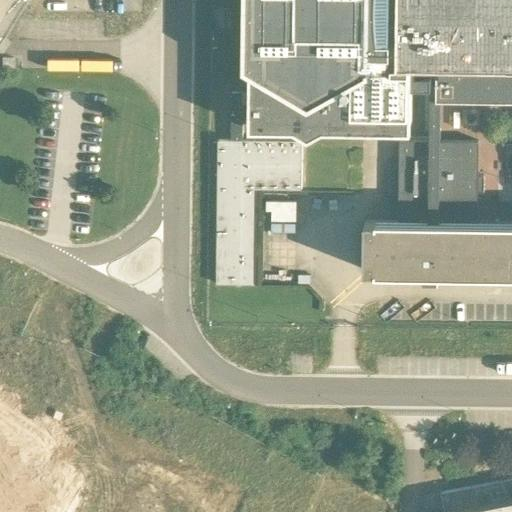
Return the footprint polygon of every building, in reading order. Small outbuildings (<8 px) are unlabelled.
[(511,0),(251,0),(250,93),(250,103),(250,128),(295,128),(309,136),(324,129),(396,129),(412,130),(412,120),(412,84),(432,85),(432,99),(432,142),(405,142),(404,225),(360,225),(359,273),(511,276),(511,0)] [(250,103),(250,93),(244,93),(244,92),(232,91),(231,139),(218,139),(216,284),(252,285),(254,188),(302,189),(303,141),(243,140),(244,103),(250,103)] [(272,217),(296,218),(297,199),(272,199),(272,217)] [(76,322),(79,316),(69,310),(73,301),(52,290),(44,305),(35,323),(68,339),(76,322)] [(511,511),(511,478),(441,492),(445,511),(511,511)]
